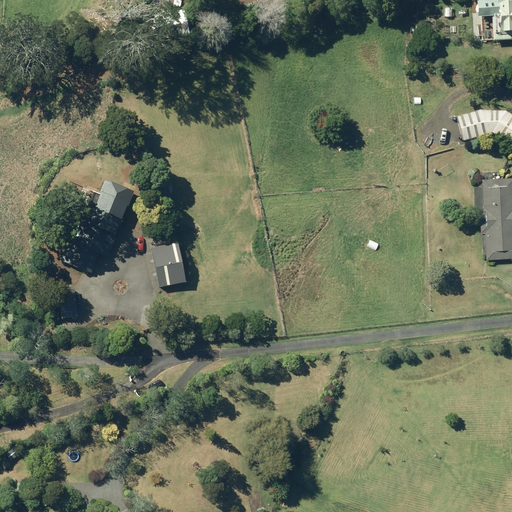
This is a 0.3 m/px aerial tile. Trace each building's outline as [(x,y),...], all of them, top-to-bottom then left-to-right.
[(511,0),(473,0),(475,20),(491,20),(491,39),(511,39),(511,0)] [(156,17),(161,43),(181,39),(176,13),(156,17)] [(426,85),(420,92),(438,105),(443,98),(426,85)] [(416,96),(409,106),(426,119),(434,110),(416,96)] [(511,120),(501,113),(473,112),(457,117),(463,140),(489,132),(489,133),(511,148),(511,120)] [(432,142),(433,151),(452,148),(452,140),(432,142)] [(422,150),(414,142),(407,150),(415,158),(422,150)] [(152,176),(159,211),(174,209),(167,173),(152,176)] [(92,271),(100,251),(108,255),(133,192),(106,181),(100,196),(94,193),(73,246),(77,248),(71,262),(92,271)] [(479,211),(475,212),(476,234),(482,234),(483,261),(511,259),(511,208),(511,209),(510,181),(478,182),(479,211)] [(182,239),(153,245),(161,285),(191,279),(182,239)] [(374,261),(382,266),(386,259),(377,255),(374,261)] [(60,291),(63,320),(78,318),(75,290),(60,291)] [(34,303),(37,313),(49,310),(46,300),(34,303)]
